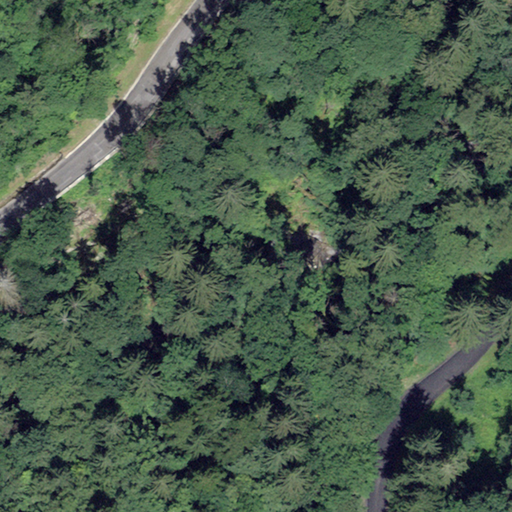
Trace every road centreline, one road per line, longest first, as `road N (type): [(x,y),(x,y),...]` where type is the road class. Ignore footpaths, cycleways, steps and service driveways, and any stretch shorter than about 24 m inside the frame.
road 1 (tertiary): [(209,0),(36,196),(0,226)]
road 2 (unclassified): [(379,511),(401,411),(511,301)]
